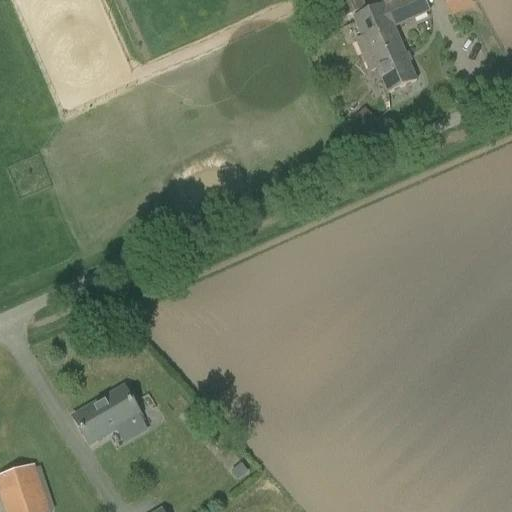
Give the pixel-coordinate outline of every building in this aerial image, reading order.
[(327,0),(337,22),(366,10),(361,0),(327,0)] [(379,0),(382,5),(353,18),(363,38),(356,41),(371,73),(377,70),(388,95),(416,82),(393,29),(430,13),(424,0),(379,0)] [(444,0),(453,17),(477,4),(474,0),(444,0)] [(88,446),(140,416),(124,388),(72,418),(88,446)] [(0,478),(0,500),(3,511),(49,511),(35,467),(0,478)]
